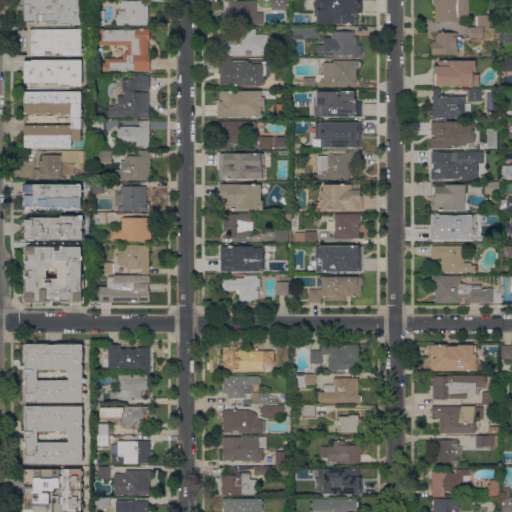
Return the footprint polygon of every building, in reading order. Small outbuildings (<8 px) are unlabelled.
[(82,0),(82,23),(71,23),(71,21),(69,21),(69,23),(61,23),(61,21),(59,21),(59,23),(45,23),(45,21),(38,21),(38,23),(27,23),(27,21),(24,21),(24,0),(82,0)] [(148,0),(148,25),(117,25),(117,22),(116,21),(116,17),(117,16),(117,14),(126,14),(126,8),(121,8),(121,7),(119,7),(119,2),(122,2),(122,0),(148,0)] [(257,0),(257,12),(263,12),(263,24),(222,24),(222,13),(228,13),(228,2),(226,2),(226,0),(257,0)] [(287,0),(287,9),(272,9),(272,0),(287,0)] [(329,26),(303,26),(303,14),(317,14),(328,19),(328,0),(361,0),(361,14),(355,14),(355,21),(330,21),(329,26)] [(433,5),(433,4),(433,3),(433,0),(470,0),(470,4),(469,4),(469,16),(461,16),(461,21),(436,21),(436,5),(433,5)] [(105,22),(107,22),(107,24),(93,24),(93,10),(105,10),(105,22)] [(491,14),(491,17),(490,17),(490,26),(478,26),(478,25),(476,25),(476,16),(477,16),(477,14),(491,14)] [(320,37),(316,39),(293,39),(293,27),(320,27),(320,37)] [(483,27),(483,37),(471,37),(471,27),(483,27)] [(511,39),(500,39),(500,27),(511,27),(511,39)] [(82,28),(82,48),(84,48),(84,54),(63,54),(63,53),(53,53),(53,51),(45,52),(45,55),(31,55),(31,29),(82,28)] [(123,55),(124,53),(125,52),(128,51),(128,45),(99,45),(99,29),(135,29),(135,28),(150,28),(150,40),(149,40),(149,53),(150,53),(150,71),(133,71),(133,69),(110,70),(110,71),(101,71),(101,62),(106,62),(106,58),(123,58),(123,55)] [(232,41),(240,34),(241,28),(256,29),(256,34),(268,34),(268,41),(277,41),(277,55),(220,55),(220,41),(232,41)] [(354,31),(354,36),(357,36),(357,45),(364,45),(364,54),(319,55),(319,45),(324,45),(324,37),(333,37),(333,36),(332,36),(332,32),(334,32),(334,31),(354,31)] [(457,32),(457,45),(458,45),(458,53),(455,53),(455,54),(432,54),(432,41),(436,41),(436,35),(438,35),(438,32),(457,32)] [(511,70),(501,71),(500,58),(511,58),(511,70)] [(81,59),(82,88),(22,88),(22,70),(24,70),(24,68),(23,68),(23,66),(24,66),(24,60),(32,60),(32,59),(81,59)] [(220,73),(218,73),(218,59),(248,60),(247,62),(251,62),(251,63),(261,64),(261,60),(270,60),(270,75),(265,80),(265,82),(262,85),(219,85),(220,73)] [(360,60),(360,62),(361,63),(361,66),(360,66),(360,68),(357,68),(357,83),(334,84),(334,82),(333,82),(333,79),(324,79),(324,62),(334,62),(334,60),(360,60)] [(475,60),(475,70),(472,70),(472,73),(479,73),(479,86),(472,86),(472,87),(436,87),(436,73),(434,73),(434,65),(443,65),(443,60),(475,60)] [(123,89),(123,86),(122,87),(122,84),(123,84),(123,79),(134,79),(134,75),(148,75),(149,89),(133,89),(133,92),(148,92),(148,105),(149,105),(149,118),(138,118),(138,115),(128,115),(128,116),(108,116),(108,106),(114,106),(116,105),(117,105),(117,96),(123,95),(123,89)] [(316,77),(316,88),(297,88),(297,80),(304,80),(304,77),(316,77)] [(481,88),(481,101),(467,101),(467,88),(481,88)] [(325,89),(325,103),(312,103),(312,95),(299,95),(298,96),(298,101),(299,101),(299,109),(298,109),(297,117),(292,117),(293,90),(325,89)] [(441,89),(441,96),(445,96),(445,94),(455,94),(455,97),(465,96),(465,116),(448,116),(448,117),(433,117),(433,115),(432,115),(432,110),(433,110),(433,108),(434,108),(433,89),(441,89)] [(217,101),(219,101),(219,90),(261,90),(261,96),(264,96),(264,104),(265,104),(265,110),(261,110),(261,117),(217,116),(217,101)] [(372,102),(363,102),(363,90),(372,90),(372,102)] [(24,91),(81,91),(81,109),(83,109),(83,115),(81,115),(81,118),(83,118),(84,126),(81,126),(81,134),(83,134),(83,141),(71,141),(71,147),(24,147),(24,91)] [(362,115),(330,115),(330,94),(362,94),(362,115)] [(149,146),(135,146),(135,144),(134,144),(134,145),(130,145),(130,144),(120,144),(120,142),(119,142),(119,136),(118,136),(117,126),(139,126),(139,120),(149,120),(149,146)] [(256,133),(243,133),(243,143),(234,143),(234,142),(230,142),(229,148),(219,148),(219,120),(257,121),(256,133)] [(432,137),(435,137),(435,135),(432,135),(432,121),(457,121),(457,123),(475,123),(475,142),(466,142),(466,145),(450,145),(450,148),(432,148),(432,137)] [(104,122),(103,133),(91,133),(91,122),(104,122)] [(315,122),(361,122),(361,135),(360,135),(360,147),(321,147),(321,139),(315,138),(315,122)] [(273,148),(259,148),(259,137),(273,136),(273,148)] [(289,147),(274,147),(274,136),(289,136),(289,147)] [(127,180),(114,180),(114,169),(120,169),(120,160),(124,160),(124,157),(125,157),(125,155),(137,155),(137,150),(149,150),(149,156),(150,179),(127,179),(127,180)] [(431,179),(431,168),(433,168),(433,163),(431,163),(431,150),(438,150),(438,152),(483,151),(483,162),(477,162),(477,179),(431,179)] [(62,155),(62,151),(90,151),(90,167),(75,167),(75,174),(63,173),(63,179),(35,178),(35,168),(39,168),(39,160),(42,160),(42,154),(62,155)] [(112,162),(99,162),(99,151),(112,151),(112,162)] [(314,179),(314,174),(318,174),(318,170),(320,170),(320,157),(328,157),(328,154),(346,154),(346,151),(361,151),(361,163),(350,163),(350,179),(314,179)] [(218,153),(263,152),(263,157),(264,157),(264,162),(263,162),(263,166),(264,166),(264,178),(250,178),(248,177),(232,178),(223,178),(219,178),(218,153)] [(511,180),(500,180),(500,165),(511,165),(511,180)] [(498,182),(498,194),(484,193),(484,191),(482,191),(482,182),(484,182),(484,181),(498,182)] [(93,182),(104,182),(104,193),(93,192),(93,182)] [(258,209),(258,208),(238,208),(238,209),(224,209),(224,201),(227,201),(227,197),(219,197),(219,183),(237,183),(237,184),(260,184),(260,200),(262,200),(263,209),(258,209)] [(316,202),(320,202),(320,196),(321,196),(321,190),(323,190),(323,184),(360,183),(361,195),(363,195),(363,209),(321,210),(321,208),(316,208),(316,202)] [(457,210),(432,210),(432,183),(462,183),(462,185),(467,185),(467,205),(469,204),(470,208),(468,208),(468,210),(457,210)] [(81,184),(81,207),(74,207),(74,206),(70,206),(70,207),(62,207),(62,206),(54,206),(54,207),(47,207),(47,206),(24,206),(24,195),(33,195),(33,192),(24,192),(24,184),(81,184)] [(122,206),(122,195),(121,195),(121,187),(122,187),(122,186),(146,185),(146,202),(149,202),(149,210),(118,210),(118,206),(122,206)] [(106,224),(94,224),(94,212),(106,212),(106,224)] [(224,221),(227,221),(227,213),(251,213),(251,221),(253,221),(253,229),(251,229),(251,236),(238,236),(238,238),(230,238),(230,235),(226,235),(226,231),(223,231),(224,228),(222,228),(223,224),(224,224),(224,221)] [(333,235),(333,230),(334,230),(334,214),(360,213),(360,215),(361,215),(361,219),(360,220),(360,221),(357,221),(358,238),(334,238),(334,237),(333,237),(333,235)] [(500,213),(500,225),(486,225),(486,213),(500,213)] [(60,217),(60,215),(83,215),(83,219),(84,219),(84,227),(82,227),(82,231),(84,231),(84,239),(83,239),(83,240),(26,240),(24,238),(24,219),(31,219),(31,217),(60,217)] [(111,229),(121,229),(121,217),(150,217),(150,241),(110,240),(111,229)] [(433,231),(436,231),(436,217),(458,217),(458,218),(471,218),(471,226),(458,226),(458,240),(433,240),(433,231)] [(274,242),(274,227),(287,226),(287,242),(274,242)] [(295,232),(305,232),(305,231),(317,231),(317,243),(305,243),(305,242),(295,242),(295,232)] [(142,274),(142,269),(130,269),(130,268),(126,268),(126,264),(118,264),(118,248),(123,248),(123,250),(125,250),(125,244),(148,244),(149,274),(142,274)] [(220,270),(220,244),(262,244),(262,270),(220,270)] [(316,258),(314,258),(314,245),(318,245),(358,245),(361,245),(362,270),(358,270),(358,271),(321,271),(316,271),(316,258)] [(442,271),(442,258),(432,258),(432,245),(465,245),(465,262),(471,262),(472,265),(475,265),(476,271),(442,271)] [(25,302),(25,246),(55,247),(55,246),(81,246),(81,256),(83,256),(83,260),(82,260),(81,274),(84,274),(84,288),(82,288),(81,293),(84,294),(84,303),(25,302)] [(113,262),(113,263),(114,263),(114,272),(113,272),(113,274),(97,274),(96,262),(113,262)] [(116,285),(118,285),(118,275),(150,275),(150,285),(139,285),(139,289),(137,289),(137,301),(127,301),(116,301),(116,285)] [(252,299),(252,301),(240,301),(240,294),(238,294),(236,292),(236,290),(233,290),(233,291),(228,291),(228,290),(224,290),(224,287),(222,287),(222,282),(224,282),(224,279),(236,279),(236,278),(244,278),(244,275),(258,275),(258,278),(260,278),(260,286),(258,286),(258,290),(259,290),(259,298),(256,298),(256,299),(253,299),(252,299)] [(435,303),(435,285),(430,285),(430,278),(432,278),(432,275),(461,275),(461,284),(466,284),(466,275),(473,275),(473,284),(481,284),(481,288),(493,288),(493,302),(467,302),(467,297),(461,297),(461,303),(435,303)] [(306,297),(306,294),(308,294),(308,288),(321,289),(321,277),(356,277),(356,276),(361,276),(361,278),(362,278),(362,284),(361,284),(360,296),(346,295),(346,300),(326,300),(326,296),(321,296),(321,302),(308,302),(308,297),(306,297)] [(276,281),(288,281),(288,294),(276,294),(276,281)] [(101,284),(112,284),(112,297),(101,297),(101,284)] [(23,380),(25,380),(25,362),(24,362),(24,344),(82,344),(82,351),(84,351),(84,361),(82,361),(82,366),(84,366),(84,369),(87,369),(87,371),(82,371),(83,377),(84,377),(84,397),(83,397),(83,401),(24,402),(23,380)] [(140,371),(140,370),(108,370),(107,344),(120,344),(120,348),(127,348),(127,350),(138,350),(138,347),(149,347),(149,353),(151,353),(150,371),(141,371),(140,371)] [(311,350),(321,350),(321,344),(332,344),(332,345),(339,345),(339,348),(343,348),(343,344),(359,344),(359,368),(338,368),(338,371),(329,370),(329,357),(331,357),(331,354),(323,354),(323,363),(311,363),(311,350)] [(476,356),(477,356),(477,370),(437,369),(430,370),(429,344),(445,344),(445,346),(448,346),(448,345),(457,345),(457,344),(476,344),(476,356)] [(511,359),(501,359),(501,345),(511,345),(511,359)] [(236,350),(247,349),(247,351),(274,351),(275,364),(273,364),(273,372),(263,372),(263,370),(253,370),(253,372),(239,372),(239,371),(224,371),(224,360),(223,360),(223,346),(236,346),(236,350)] [(109,390),(119,390),(119,374),(131,375),(131,377),(133,377),(133,374),(140,374),(140,376),(145,376),(145,375),(150,375),(150,390),(142,390),(142,397),(138,397),(138,399),(129,398),(128,399),(117,399),(109,398),(109,390)] [(294,375),(304,375),(304,374),(316,374),(316,384),(306,384),(306,387),(294,388),(294,375)] [(244,398),(228,398),(228,393),(223,393),(223,376),(259,375),(259,377),(261,378),(260,382),(258,384),(252,384),(252,393),(244,393),(244,394),(244,398)] [(433,375),(486,375),(486,387),(476,387),(476,395),(472,395),(472,398),(433,397),(433,375)] [(320,402),(320,401),(318,401),(318,391),(325,391),(325,385),(334,385),(334,377),(359,377),(359,394),(361,394),(361,395),(362,397),(362,400),(361,401),(361,403),(320,402)] [(92,392),(104,392),(104,403),(92,404),(92,392)] [(270,392),(270,397),(278,397),(279,403),(257,404),(257,393),(270,392)] [(482,392),(495,392),(495,403),(482,403),(482,392)] [(314,415),(303,415),(303,404),(314,404),(314,415)] [(284,405),(284,417),(263,417),(262,405),(284,405)] [(24,441),(26,441),(26,423),(24,423),(24,406),(83,406),(83,412),(84,412),(84,418),(82,418),(82,428),(84,428),(84,433),(82,433),(82,438),(84,438),(84,459),(83,459),(83,464),(24,464),(24,441)] [(149,406),(150,419),(144,419),(144,425),(132,426),(132,428),(126,428),(126,425),(120,425),(120,421),(122,421),(122,417),(115,417),(115,419),(106,419),(106,417),(100,417),(100,407),(149,406)] [(476,406),(476,407),(483,407),(483,419),(476,419),(476,432),(441,433),(441,417),(432,417),(432,406),(476,406)] [(223,417),(222,417),(222,410),(248,409),(258,414),(258,419),(263,419),(262,433),(239,433),(239,430),(233,430),(233,433),(223,433),(223,417)] [(340,420),(339,420),(339,416),(349,416),(349,415),(359,415),(359,418),(362,418),(362,422),(359,422),(359,424),(358,424),(357,432),(340,432),(340,420)] [(97,423),(113,423),(113,434),(97,434),(97,423)] [(497,425),(497,433),(488,433),(488,426),(497,425)] [(476,435),(494,436),(494,446),(476,446),(476,435)] [(109,436),(109,446),(98,446),(98,445),(92,445),(92,436),(109,436)] [(242,437),(242,436),(259,436),(259,448),(263,448),(263,460),(223,460),(223,437),(242,437)] [(150,440),(150,451),(151,451),(151,454),(150,454),(148,454),(148,456),(151,456),(151,461),(149,461),(149,463),(147,463),(147,464),(145,464),(145,463),(140,463),(140,465),(137,465),(137,464),(108,463),(108,452),(118,452),(118,451),(117,451),(117,448),(118,448),(118,445),(117,445),(117,443),(118,443),(118,440),(150,440)] [(344,445),(361,445),(361,447),(362,447),(362,452),(361,452),(361,464),(327,465),(327,459),(321,459),(321,446),(328,446),(333,446),(333,440),(344,440),(344,445)] [(432,464),(432,457),(437,457),(437,440),(458,440),(458,441),(460,441),(460,445),(457,445),(457,446),(462,446),(463,456),(459,456),(459,464),(432,464)] [(276,466),(276,451),(287,451),(287,467),(276,466)] [(287,467),(290,467),(290,474),(280,474),(280,470),(276,470),(276,474),(255,474),(255,466),(276,466),(287,467)] [(98,467),(111,467),(111,477),(98,477),(98,467)] [(221,475),(225,475),(225,467),(237,467),(237,474),(242,474),(242,472),(249,472),(249,479),(257,479),(257,494),(222,495),(221,475)] [(25,511),(25,468),(82,468),(82,471),(83,471),(83,476),(82,476),(82,483),(83,483),(83,488),(82,488),(82,492),(83,492),(83,497),(82,497),(82,504),(83,504),(83,509),(82,509),(82,511),(25,511)] [(315,477),(317,477),(318,468),(350,469),(350,476),(362,477),(362,493),(321,493),(321,491),(315,491),(315,477)] [(114,474),(125,474),(125,469),(151,470),(151,481),(150,481),(150,495),(114,495),(114,474)] [(470,490),(456,490),(456,491),(445,491),(445,497),(432,497),(432,478),(429,478),(429,471),(446,471),(446,473),(456,473),(456,469),(470,469),(470,489),(488,489),(487,485),(490,485),(490,480),(499,480),(499,496),(470,497),(470,490)] [(510,496),(502,496),(502,488),(510,488),(510,496)] [(511,511),(501,511),(500,497),(511,497),(511,511)] [(110,509),(94,508),(94,507),(92,507),(92,498),(98,498),(110,498),(110,509)] [(262,498),(262,511),(257,511),(225,511),(225,507),(223,507),(223,498),(262,498)] [(322,498),(357,499),(357,502),(358,502),(358,506),(357,506),(357,510),(347,509),(347,511),(325,511),(325,507),(321,507),(322,498)] [(459,498),(459,511),(434,511),(434,505),(433,504),(433,501),(434,499),(434,498),(459,498)] [(110,511),(110,507),(122,507),(122,501),(148,501),(148,508),(146,508),(146,511),(110,511)]
